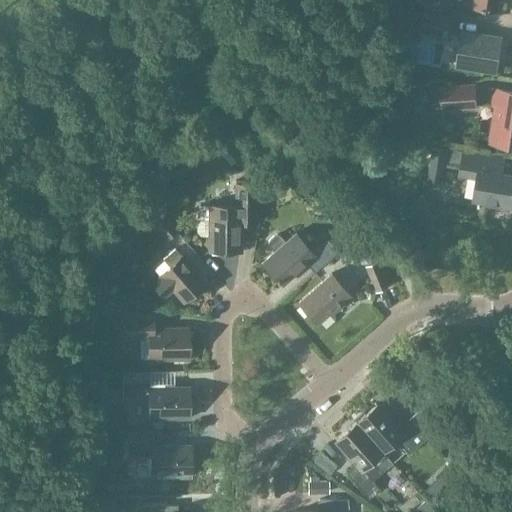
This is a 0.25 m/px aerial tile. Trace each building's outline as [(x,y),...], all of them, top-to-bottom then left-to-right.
[(453,0),(451,14),(475,17),(476,6),(507,11),(508,0),(453,0)] [(403,9),(403,37),(417,37),(418,10),(403,9)] [(424,15),(421,32),(448,37),(451,19),(424,15)] [(462,35),(457,63),(497,70),(502,42),(462,35)] [(401,43),(401,67),(430,67),(430,43),(401,43)] [(476,106),(474,86),(442,89),(444,108),(476,106)] [(511,145),(511,92),(498,90),(489,143),(511,145)] [(432,146),(427,179),(442,181),(447,148),(432,146)] [(493,158),(464,153),(447,150),(445,164),(461,167),(460,176),(478,178),(474,200),(511,206),(511,174),(491,171),(493,158)] [(207,238),(207,253),(239,253),(240,217),(255,217),(254,186),(233,186),(233,207),(207,207),(207,222),(198,222),(194,226),(194,234),(198,238),(207,238)] [(174,232),(158,213),(149,221),(165,239),(174,232)] [(294,234),(285,242),(279,235),(275,233),(273,234),(270,236),(268,238),(267,240),(266,241),(268,246),(273,252),(261,262),(281,285),(305,264),(313,273),(322,265),(337,252),(327,240),(311,253),(294,234)] [(162,297),(170,290),(181,302),(202,284),(178,257),(178,258),(172,250),(160,259),(167,268),(158,276),(150,284),(162,297)] [(386,288),(376,262),(365,267),(375,293),(386,288)] [(322,265),(313,273),(321,282),(297,303),(315,324),(334,308),(335,307),(337,309),(351,297),(322,265)] [(146,359),(187,359),(187,328),(151,328),(150,315),(123,315),(124,338),(146,338),(146,359)] [(187,387),(149,387),(148,371),(121,372),(121,398),(147,397),(148,419),(188,418),(187,387)] [(355,421),(379,449),(393,437),(407,452),(424,437),(407,418),(396,427),(375,404),(355,421)] [(369,459),(379,449),(355,421),(335,439),(356,463),(345,472),(368,498),(379,489),(371,480),(380,471),(369,459)] [(276,439),(281,448),(299,437),(293,428),(276,439)] [(188,445),(150,446),(150,431),(127,432),(127,455),(150,456),(150,476),(189,475),(188,445)] [(344,511),(347,511),(347,499),(318,499),(318,511),(303,511),(344,511)]
